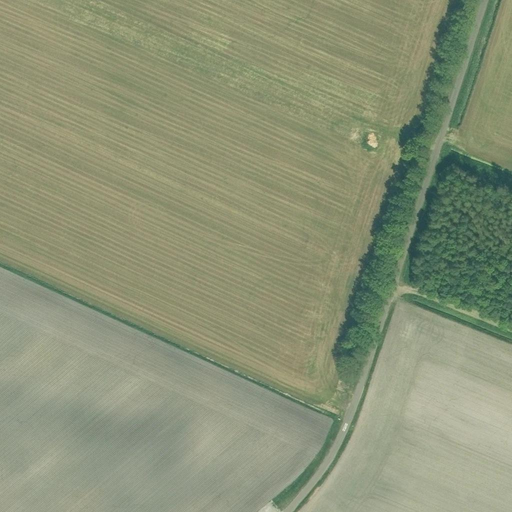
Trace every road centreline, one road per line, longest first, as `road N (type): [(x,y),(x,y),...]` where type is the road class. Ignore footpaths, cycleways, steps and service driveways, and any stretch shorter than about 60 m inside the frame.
road 1 (unclassified): [(288,511),(346,422),(485,0)]
road 2 (track): [(393,282),(511,328)]
